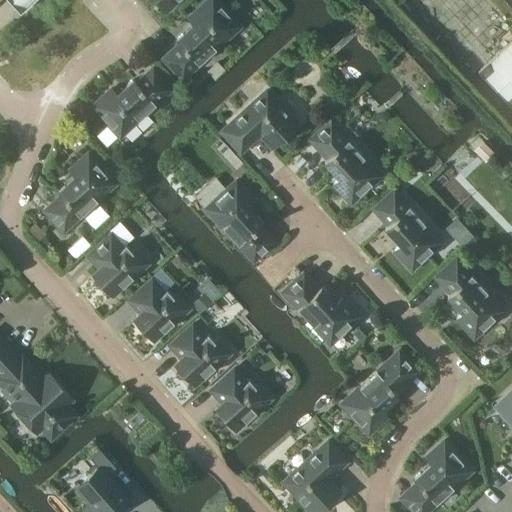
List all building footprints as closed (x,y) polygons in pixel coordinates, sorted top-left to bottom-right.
[(9,0),(21,12),(33,0),(9,0)] [(157,0),(167,10),(177,0),(157,0)] [(182,79),(240,25),(216,0),(207,0),(187,19),(193,25),(177,40),(179,43),(163,58),(182,79)] [(511,39),(478,72),(511,107),(511,39)] [(172,88),(153,68),(137,82),(134,80),(117,95),(111,88),(92,106),(109,124),(111,122),(122,134),(172,88)] [(272,147),(298,123),(267,89),(222,130),(241,151),(260,134),(272,147)] [(351,202),(369,186),(366,183),(379,172),(330,120),(310,139),(327,158),(324,160),(340,177),(333,183),(351,202)] [(63,230),(113,185),(102,173),(105,170),(88,152),(69,170),(75,177),(58,192),(61,195),(45,209),(63,230)] [(235,155),(224,165),(234,177),(246,166),(235,155)] [(254,199),(236,180),(218,196),(220,199),(208,210),(254,259),(274,241),(259,224),(262,222),(247,205),(254,199)] [(411,269),(429,252),(427,250),(439,238),(394,189),(373,208),(388,224),(385,227),(400,243),(394,249),(411,269)] [(45,233),(35,222),(27,229),(37,240),(45,233)] [(511,224),(502,233),(511,243),(511,224)] [(102,265),(93,273),(113,295),(148,262),(135,247),(132,250),(126,244),(123,246),(111,233),(90,252),(102,265)] [(474,337),(492,320),(489,318),(502,307),(456,257),(435,276),(450,292),(447,295),(463,311),(456,317),(474,337)] [(318,288),(303,272),(282,290),(327,340),(340,329),(342,332),(360,315),(342,296),(336,302),(321,285),(318,288)] [(164,291),(152,278),(131,297),(143,310),(134,318),(154,340),(189,307),(176,292),(173,295),(167,289),(164,291)] [(212,300),(205,292),(192,303),(199,311),(212,300)] [(205,336),(193,323),(172,342),(184,355),(175,363),(195,384),(230,352),(217,337),(214,340),(208,333),(205,336)] [(19,359),(0,337),(0,374),(1,376),(0,376),(0,380),(5,386),(3,389),(16,403),(14,405),(36,430),(41,425),(52,436),(76,414),(65,403),(72,397),(49,373),(43,378),(37,372),(36,373),(26,362),(27,361),(22,356),(19,359)] [(368,433),(388,415),(382,409),(398,393),(396,390),(418,370),(399,349),(343,400),(355,412),(352,415),(368,433)] [(246,381),(234,368),(213,386),(225,400),(216,408),(236,429),(271,397),(258,382),(255,385),(249,378),(246,381)] [(511,388),(494,407),(511,425),(511,388)] [(328,478),(347,460),(328,440),(283,481),(311,511),(317,511),(334,496),(321,482),(327,477),(328,478)] [(415,511),(424,511),(471,473),(460,461),(463,459),(447,440),(427,457),(433,463),(416,478),(418,481),(401,495),(415,511)] [(99,465),(76,486),(97,511),(118,511),(131,501),(108,474),(116,467),(101,449),(92,456),(99,465)]
